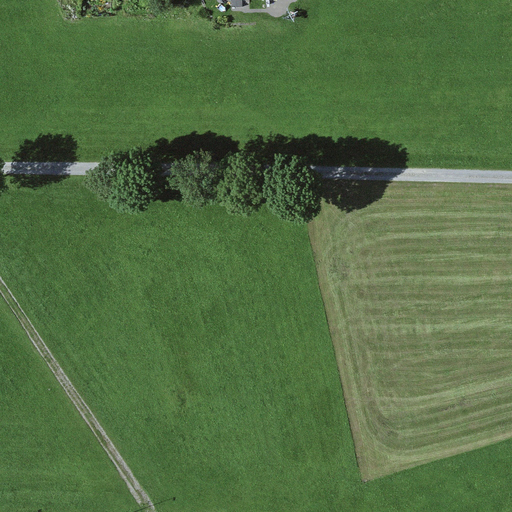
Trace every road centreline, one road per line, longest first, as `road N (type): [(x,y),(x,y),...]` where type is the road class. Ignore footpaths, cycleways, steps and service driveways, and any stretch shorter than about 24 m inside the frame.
road 1 (track): [(511,175),(0,168)]
road 2 (track): [(150,511),(0,286)]
